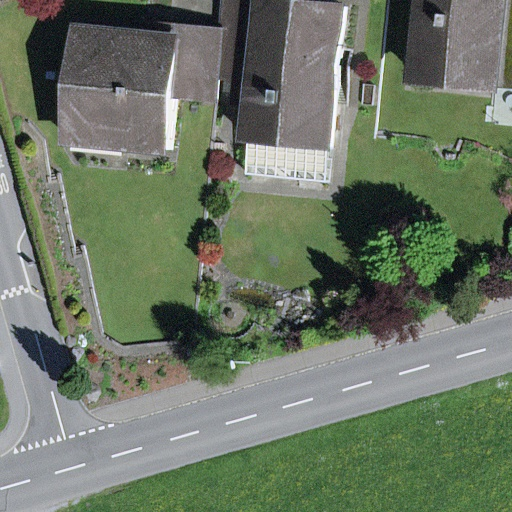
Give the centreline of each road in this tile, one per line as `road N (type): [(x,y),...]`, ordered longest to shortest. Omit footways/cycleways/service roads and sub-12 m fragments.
road 1 (residential): [(73,470),(511,342)]
road 2 (residential): [(73,470),(0,221)]
